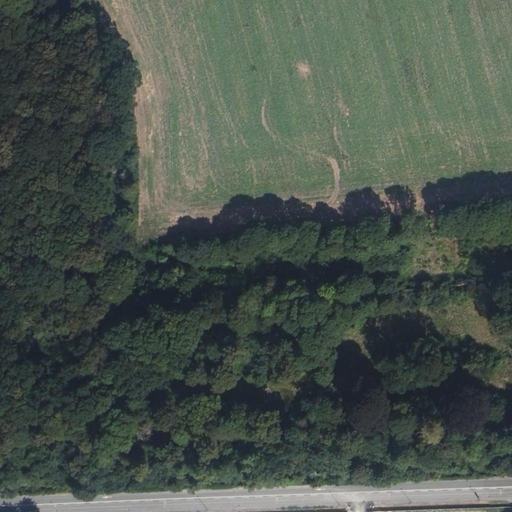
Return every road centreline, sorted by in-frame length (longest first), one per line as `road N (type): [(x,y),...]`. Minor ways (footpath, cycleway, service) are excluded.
road 1 (tertiary): [(359,484),(0,489)]
road 2 (tertiary): [(511,480),(359,484)]
